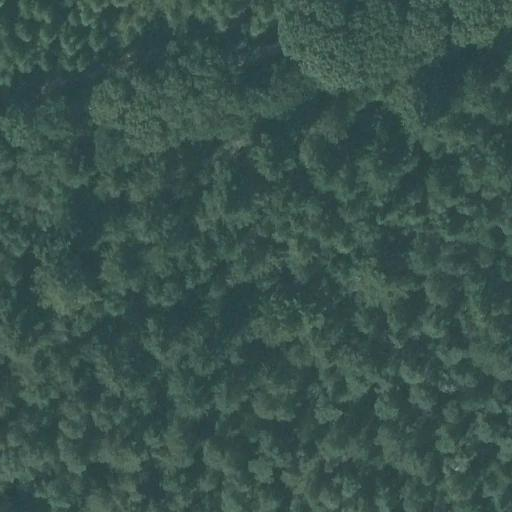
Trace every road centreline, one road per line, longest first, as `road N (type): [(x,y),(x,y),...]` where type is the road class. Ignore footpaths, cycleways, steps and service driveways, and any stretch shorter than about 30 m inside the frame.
road 1 (track): [(435,0),(0,134)]
road 2 (track): [(284,0),(0,89)]
